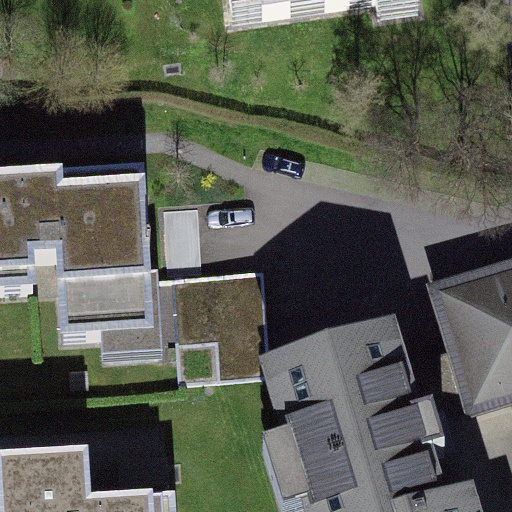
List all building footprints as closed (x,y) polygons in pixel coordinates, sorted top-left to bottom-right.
[(160,0),(162,6),(207,0),(253,0),(258,39),(434,16),(431,0),(160,0)] [(167,186),(0,191),(0,325),(52,323),(51,300),(77,299),(79,361),(114,359),(115,386),(182,383),(181,357),(214,356),(215,392),(276,389),(272,280),(170,283),(167,186)] [(511,285),(434,309),(471,427),(511,414),(511,285)] [(452,511),(398,353),(273,396),(312,511),(452,511)] [(0,511),(172,511),(173,508),(112,511),(87,511),(84,467),(0,472),(0,511)]
